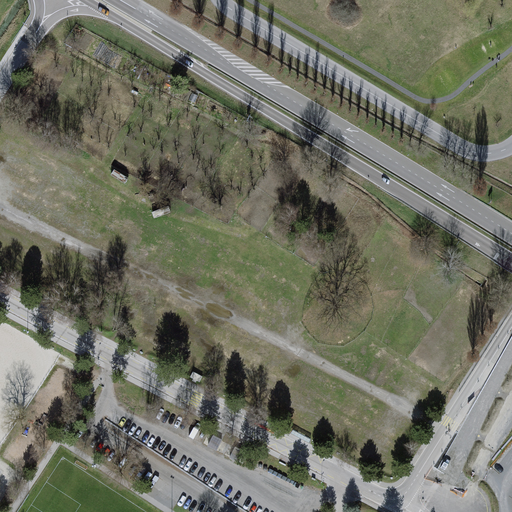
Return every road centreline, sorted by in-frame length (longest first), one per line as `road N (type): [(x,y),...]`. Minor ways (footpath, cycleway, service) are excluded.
road 1 (track): [(446,429),(0,207)]
road 2 (secondary): [(97,10),(511,261)]
road 3 (unclassified): [(398,504),(0,294)]
road 4 (secondary): [(511,234),(137,14)]
road 5 (unclassified): [(219,0),(465,151),(511,148)]
road 6 (residential): [(511,326),(398,504)]
